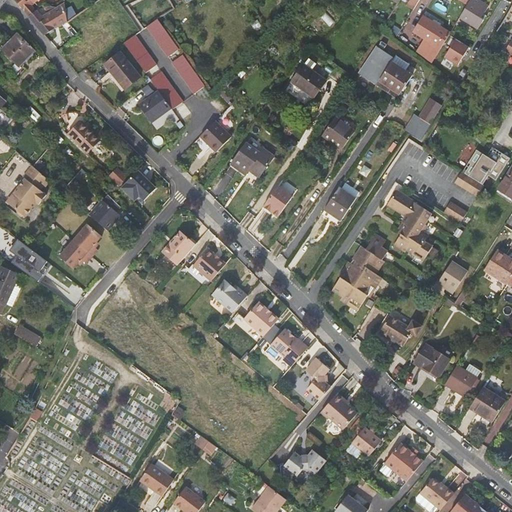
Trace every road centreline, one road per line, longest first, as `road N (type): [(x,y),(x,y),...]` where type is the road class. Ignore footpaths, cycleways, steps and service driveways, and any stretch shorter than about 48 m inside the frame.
road 1 (residential): [(188,191),(361,369),(511,491)]
road 2 (residential): [(3,0),(188,191)]
road 3 (track): [(86,345),(0,486)]
road 4 (residential): [(188,191),(84,309)]
road 5 (track): [(84,309),(81,341),(167,401)]
